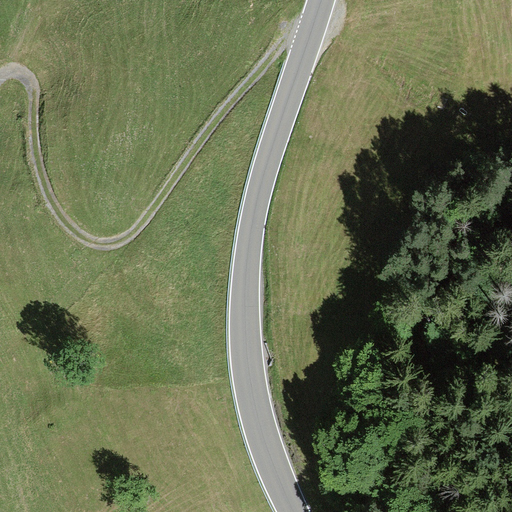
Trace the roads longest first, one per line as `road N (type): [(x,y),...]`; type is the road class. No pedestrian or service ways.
road 1 (track): [(0,83),(12,74),(32,80),(50,210),(78,235),(102,241),(136,229),(318,12)]
road 2 (tertiary): [(322,0),(255,208),(246,278),(251,394),(293,511)]
